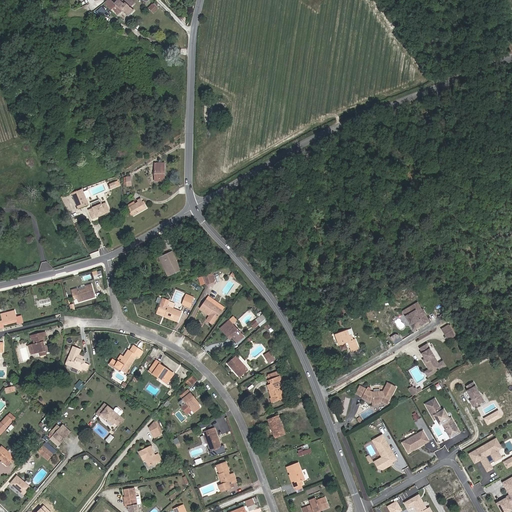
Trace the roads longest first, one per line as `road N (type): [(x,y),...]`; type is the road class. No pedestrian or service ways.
road 1 (unclassified): [(194,206),(340,123),(511,58)]
road 2 (tertiary): [(194,206),(301,351),(362,508)]
road 3 (residential): [(105,257),(122,321),(199,363),(222,389),(276,511)]
road 4 (tertiary): [(194,35),(194,206)]
road 5 (residential): [(482,511),(454,464),(440,464),(362,508)]
